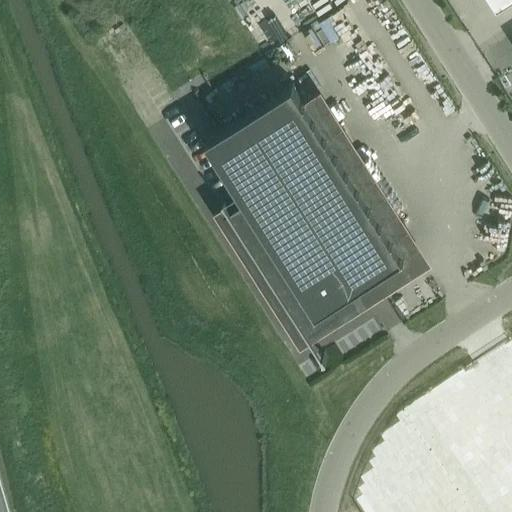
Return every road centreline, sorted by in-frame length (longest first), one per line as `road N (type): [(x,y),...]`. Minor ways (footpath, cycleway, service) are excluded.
road 1 (unclassified): [(511,299),(419,357),(368,409),(335,470),(324,511)]
road 2 (unclassified): [(511,154),(413,0)]
